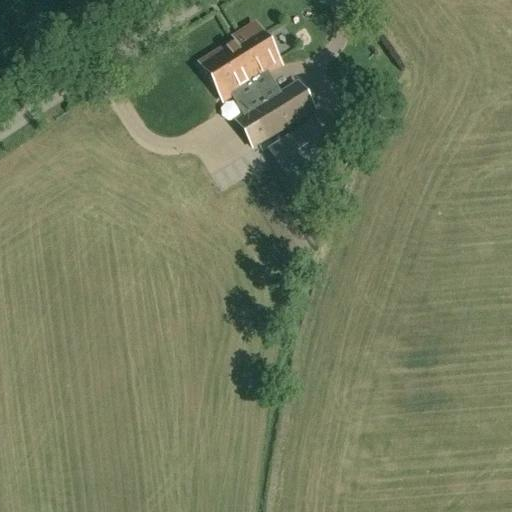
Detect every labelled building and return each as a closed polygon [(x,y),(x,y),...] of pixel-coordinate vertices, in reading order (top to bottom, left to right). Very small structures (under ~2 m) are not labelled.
[(287,26),(272,34),(284,58),(299,51),(287,26)] [(225,50),(248,87),(279,68),(254,27),(232,40),(235,44),(225,50)] [(223,103),(248,87),(225,50),(200,66),(223,103)] [(298,86),(236,124),(251,149),(313,111),(298,86)] [(290,190),(321,170),(337,161),(314,125),(267,153),(290,190)]
